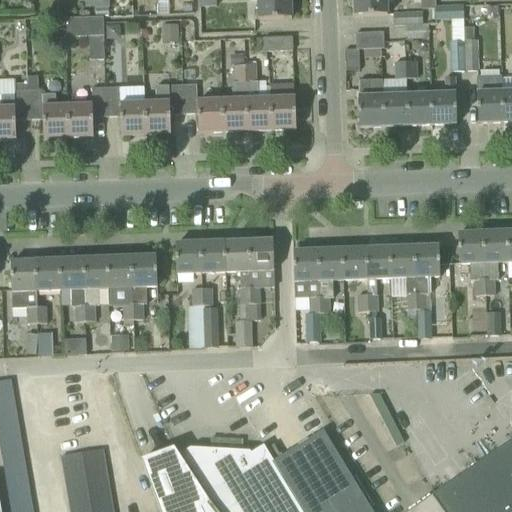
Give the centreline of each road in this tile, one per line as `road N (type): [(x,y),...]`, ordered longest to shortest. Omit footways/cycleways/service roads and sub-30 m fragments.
road 1 (residential): [(0,196),(335,183)]
road 2 (residential): [(335,183),(330,0)]
road 3 (residential): [(335,183),(511,176)]
